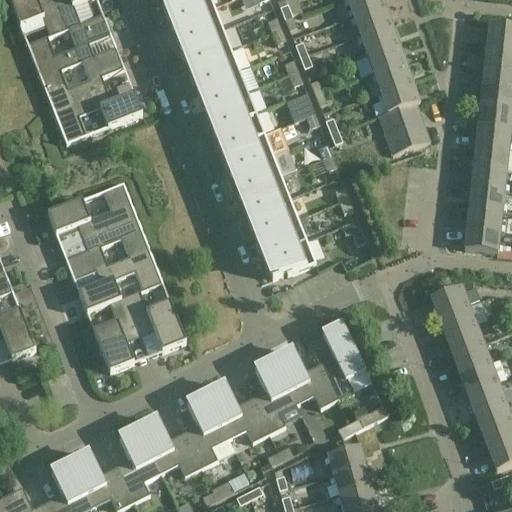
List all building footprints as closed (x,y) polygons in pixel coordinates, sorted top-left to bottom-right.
[(35,0),(7,0),(21,33),(43,24),(49,42),(28,50),(27,50),(28,51),(66,36),(51,0),(42,0),(36,2),(35,0)] [(51,0),(66,36),(104,21),(104,20),(103,21),(82,29),(75,12),(96,3),(97,3),(95,0),(51,0)] [(183,0),(163,8),(166,15),(164,16),(167,25),(170,24),(172,30),(215,13),(209,0),(183,0)] [(386,11),(381,0),(356,0),(348,3),(354,22),(386,11)] [(288,11),(281,14),(285,26),(293,23),(288,11)] [(393,30),(386,11),(354,22),(361,41),(393,30)] [(215,13),(172,30),(174,36),(172,37),(176,46),(178,45),(180,51),(223,34),(215,13)] [(117,54),(117,53),(94,62),(89,51),(112,42),(104,21),(66,36),(28,51),(41,84),(117,54)] [(297,34),(293,23),(285,26),(290,37),(297,34)] [(282,36),(277,24),(268,27),(273,39),(282,36)] [(399,49),(393,30),(361,41),(368,60),(399,49)] [(511,32),(489,30),(487,52),(511,54),(511,32)] [(223,34),(180,51),(183,57),(180,58),(184,67),(186,66),(189,72),(232,55),(223,34)] [(287,47),(282,36),(273,39),(277,51),(287,47)] [(303,49),(296,52),(300,63),(308,61),(303,49)] [(399,49),(368,60),(355,65),(362,85),(375,80),(406,69),(399,49)] [(511,74),(511,54),(487,52),(485,72),(511,74)] [(41,84),(54,117),(107,96),(102,83),(125,75),(117,54),(41,84)] [(197,94),(240,77),(232,55),(189,72),(197,94)] [(312,72),(308,61),(300,63),(305,75),(312,72)] [(299,78),(294,66),(285,70),(289,82),(299,78)] [(413,88),(406,69),(375,80),(382,99),(413,88)] [(511,95),(511,74),(485,72),(483,92),(511,95)] [(240,77),(197,94),(200,99),(197,100),(201,110),(203,109),(206,115),(248,98),(240,77)] [(303,89),(299,78),(289,82),(294,93),(303,89)] [(318,87),(311,90),(315,101),(323,99),(318,87)] [(420,108),(413,88),(382,99),(389,118),(379,122),(420,108)] [(511,115),(511,95),(483,92),(480,112),(511,115)] [(143,120),(135,99),(112,108),(107,96),(54,117),(67,150),(87,142),(80,123),(101,115),(108,134),(143,120)] [(248,98),(206,115),(208,121),(205,122),(209,131),(212,130),(214,136),(257,119),(248,98)] [(328,110),(323,99),(315,101),(320,113),(328,110)] [(316,120),(311,108),(301,112),(306,124),(316,120)] [(420,108),(379,122),(393,161),(430,148),(417,110),(420,108)] [(511,136),(511,130),(511,115),(480,112),(478,133),(511,136)] [(222,157),(265,140),(257,119),(214,136),(222,157)] [(320,132),(316,120),(306,124),(311,136),(320,132)] [(333,125),(326,128),(331,139),(338,137),(333,125)] [(509,157),(511,136),(478,133),(476,153),(509,157)] [(343,148),(338,137),(331,139),(335,151),(343,148)] [(231,178),(273,161),(265,140),(222,157),(231,178)] [(332,163),(328,151),(318,154),(323,166),(332,163)] [(507,177),(509,157),(476,153),(474,173),(507,177)] [(273,161),(231,178),(233,184),(231,185),(234,194),(237,193),(239,200),(282,183),(273,161)] [(337,174),(332,163),(323,166),(328,178),(337,174)] [(505,197),(507,177),(474,173),(472,194),(505,197)] [(247,221),(290,204),(282,183),(239,200),(247,221)] [(137,223),(124,190),(102,198),(110,217),(90,225),(83,206),(48,220),(56,241),(79,232),(84,244),(137,223)] [(349,205),(344,193),(335,197),(340,209),(349,205)] [(503,217),(505,197),(472,194),(469,214),(503,217)] [(256,242),(298,225),(290,204),(247,221),(256,242)] [(354,217),(349,205),(340,209),(344,220),(354,217)] [(500,238),(503,217),(469,214),(467,234),(500,238)] [(84,244),(89,257),(66,266),(74,286),(150,256),(137,223),(84,244)] [(264,263),(307,246),(298,225),(256,242),(264,263)] [(498,259),(500,238),(467,234),(465,255),(498,259)] [(367,248),(362,236),(353,240),(357,252),(367,248)] [(288,281),(316,270),(307,246),(264,263),(273,285),(287,280),(288,281)] [(101,290),(79,298),(87,319),(125,304),(163,289),(150,256),(74,286),(74,287),(97,278),(101,290)] [(0,264),(0,302),(13,297),(5,277),(0,278),(0,265),(0,264)] [(187,348),(170,307),(148,316),(141,298),(163,289),(125,304),(141,344),(155,338),(163,358),(187,348)] [(431,303),(439,323),(470,311),(462,291),(431,303)] [(36,357),(20,315),(0,323),(0,302),(13,298),(13,297),(0,302),(0,347),(4,346),(12,366),(36,357)] [(127,349),(141,344),(125,304),(87,319),(87,320),(109,311),(116,329),(94,337),(111,379),(135,369),(127,349)] [(477,331),(470,311),(439,323),(446,342),(477,331)] [(484,350),(477,331),(446,342),(453,361),(484,350)] [(366,377),(343,332),(323,342),(334,364),(320,371),(337,407),(354,398),(348,386),(366,377)] [(491,369),(484,350),(453,361),(460,381),(491,369)] [(305,378),(294,357),(275,367),(297,411),(315,402),(321,415),(337,407),(320,371),(305,378)] [(297,411),(275,367),(255,376),(266,398),(252,405),(270,441),(286,432),(280,420),(297,411)] [(499,388),(491,369),(460,381),(468,400),(499,388)] [(506,407),(499,388),(468,400),(475,419),(506,407)] [(237,413),(226,391),(207,401),(229,445),(247,437),(253,449),(270,441),(252,405),(237,413)] [(229,445),(207,401),(188,411),(199,432),(184,440),(202,475),(218,467),(212,454),(229,445)] [(511,426),(511,422),(506,407),(475,419),(482,438),(511,426)] [(360,424),(349,430),(354,439),(365,433),(360,424)] [(169,447),(159,425),(139,435),(162,480),(179,471),(185,483),(202,475),(184,440),(169,447)] [(511,448),(511,426),(482,438),(489,457),(511,448)] [(343,444),(354,439),(349,430),(338,435),(343,444)] [(162,480),(139,435),(120,445),(131,466),(116,474),(134,509),(151,501),(144,488),(162,480)] [(511,471),(511,448),(489,457),(497,477),(511,471)] [(328,461),(334,482),(366,473),(360,452),(328,461)] [(289,453),(278,458),(285,471),(296,465),(289,453)] [(285,471),(278,458),(268,464),(274,476),(285,471)] [(102,481),(91,460),(71,469),(92,511),(97,511),(111,505),(114,511),(128,511),(134,509),(116,474),(102,481)] [(92,511),(71,469),(52,479),(63,501),(48,508),(50,511),(92,511)] [(371,493),(366,473),(334,482),(339,502),(371,493)] [(511,488),(511,479),(503,483),(506,491),(511,488)] [(284,482),(276,484),(280,497),(288,494),(284,482)] [(494,495),(506,491),(503,483),(492,488),(494,495)] [(230,486),(214,494),(216,497),(220,506),(236,498),(230,486)] [(263,500),(260,493),(248,499),(252,506),(263,500)] [(376,511),(371,493),(339,502),(342,511),(376,511)] [(40,511),(32,511),(23,494),(0,505),(0,511),(50,511),(48,508),(40,511)] [(209,511),(220,506),(216,497),(205,503),(209,511)] [(241,511),(252,506),(248,499),(237,504),(241,511)] [(292,511),(290,502),(282,504),(284,511),(292,511)]
